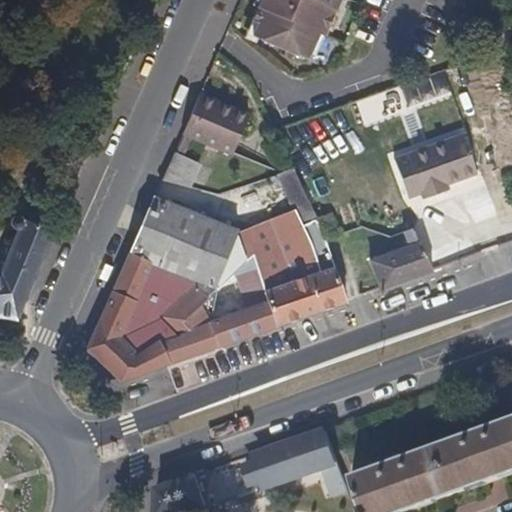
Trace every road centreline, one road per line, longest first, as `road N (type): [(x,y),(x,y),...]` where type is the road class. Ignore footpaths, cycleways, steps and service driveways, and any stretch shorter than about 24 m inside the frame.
road 1 (primary): [(511,285),(128,425),(61,432)]
road 2 (primary): [(81,501),(141,458),(511,329)]
road 3 (residential): [(202,0),(19,400)]
